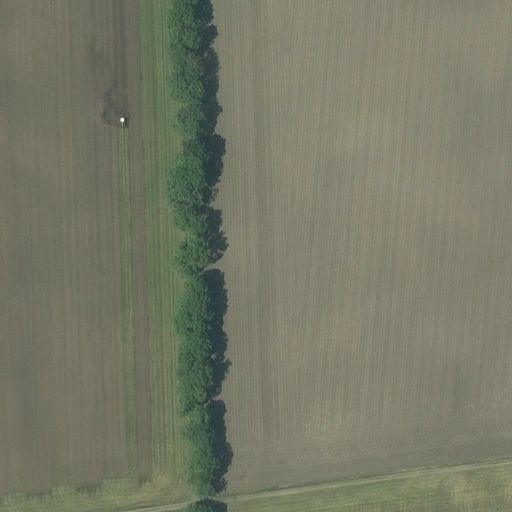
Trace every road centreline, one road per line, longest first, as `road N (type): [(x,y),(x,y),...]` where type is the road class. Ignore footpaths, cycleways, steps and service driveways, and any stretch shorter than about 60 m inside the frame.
road 1 (track): [(199,511),(184,0)]
road 2 (track): [(135,511),(511,458)]
